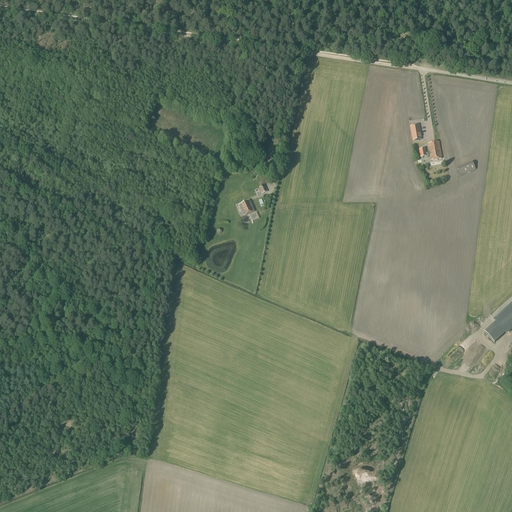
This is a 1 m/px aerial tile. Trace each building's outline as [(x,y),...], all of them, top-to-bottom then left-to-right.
[(413,141),(421,140),(418,126),(410,127),(413,141)] [(428,155),(429,155),(430,161),(441,159),(438,142),(427,144),(429,153),(425,153),(425,149),(419,150),(420,157),(426,156),(428,156),(428,155)] [(460,176),(475,169),(472,162),(457,168),(460,176)] [(261,187),(271,182),(267,174),(257,179),(261,187)] [(238,205),(243,217),(254,212),(249,201),(238,205)] [(511,302),(494,320),(498,324),(486,334),(495,344),(511,328),(511,302)]
